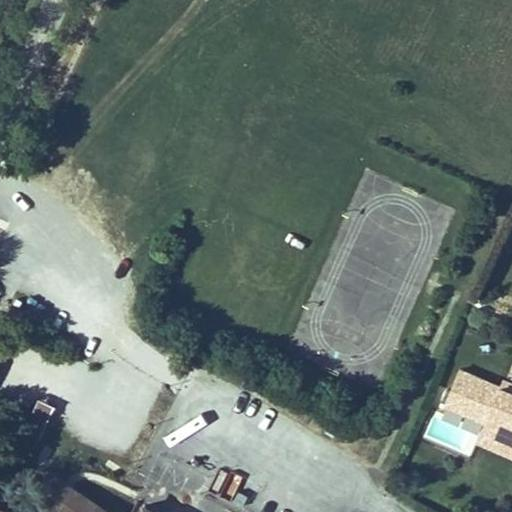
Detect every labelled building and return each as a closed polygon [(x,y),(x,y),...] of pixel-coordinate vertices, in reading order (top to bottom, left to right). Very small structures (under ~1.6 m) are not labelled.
[(77,155),(72,166),(98,178),(104,166),(77,155)] [(511,377),(506,375),(466,357),(451,393),(491,410),(489,415),(511,425),(511,377)] [(25,434),(41,440),(55,400),(39,394),(25,434)] [(511,425),(489,415),(482,429),(511,442),(511,425)] [(71,479),(57,472),(45,500),(58,508),(71,479)] [(58,508),(45,500),(39,511),(65,511),(68,508),(75,511),(128,511),(71,479),(58,508)] [(20,511),(0,502),(0,511),(20,511)]
